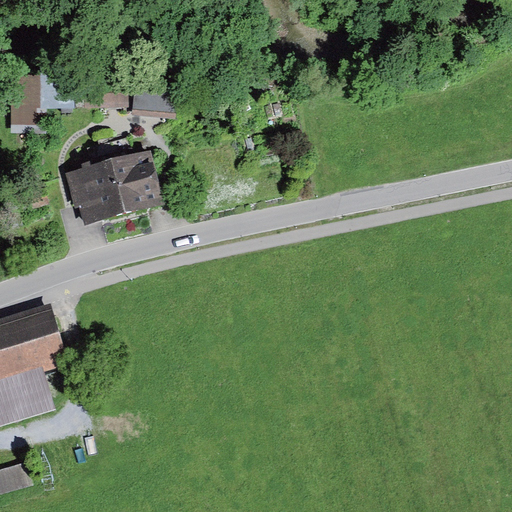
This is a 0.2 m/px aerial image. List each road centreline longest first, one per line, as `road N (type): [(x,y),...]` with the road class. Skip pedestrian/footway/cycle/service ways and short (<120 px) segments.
road 1 (tertiary): [(0,296),(166,243),(511,173)]
road 2 (track): [(0,446),(51,433),(77,401),(79,376),(55,275)]
